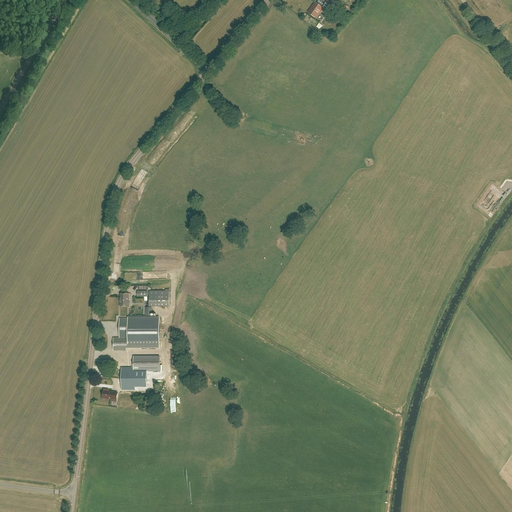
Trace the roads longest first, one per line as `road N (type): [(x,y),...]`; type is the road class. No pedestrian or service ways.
road 1 (unclassified): [(74,493),(116,194),(208,70)]
road 2 (unclassified): [(65,0),(0,110)]
